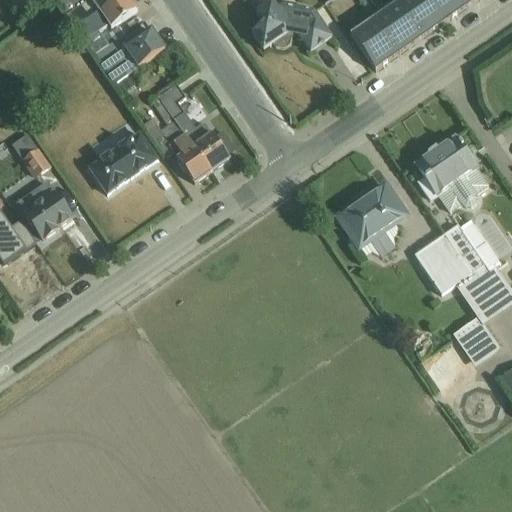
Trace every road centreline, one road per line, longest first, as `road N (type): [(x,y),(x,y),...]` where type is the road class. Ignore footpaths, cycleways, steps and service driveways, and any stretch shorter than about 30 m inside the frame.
road 1 (tertiary): [(0,365),(292,164)]
road 2 (tertiary): [(292,164),(511,10)]
road 3 (tertiary): [(178,0),(292,164)]
